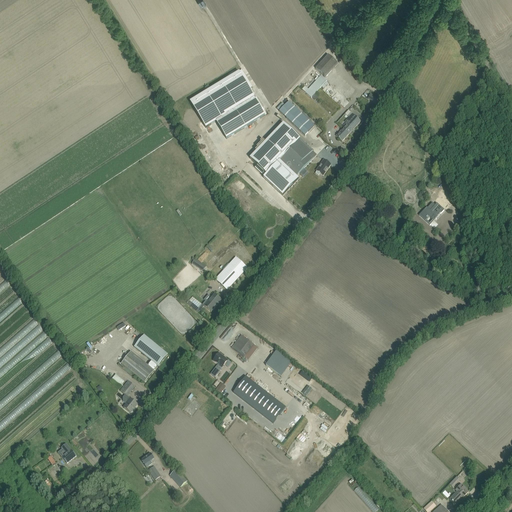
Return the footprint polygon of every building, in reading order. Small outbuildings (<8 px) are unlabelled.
[(325,78),(338,64),(328,55),(315,69),(325,78)] [(239,72),(190,102),(206,129),(216,122),(255,98),(250,89),(252,88),(242,71),(239,72)] [(321,76),(305,93),(311,98),(312,97),(315,101),(318,98),(315,94),(327,81),(321,76)] [(294,81),(288,80),(283,79),(282,84),(280,84),(279,90),(287,91),(288,88),(293,89),(294,81)] [(376,104),(379,100),(370,95),(368,99),(376,104)] [(255,98),(216,122),(226,139),(267,115),(256,98),(255,98)] [(289,102),(279,112),(305,136),(314,126),(289,102)] [(343,129),(349,134),(360,122),(352,114),(345,122),(346,123),(344,126),(345,127),(343,129)] [(283,124),(250,159),(257,166),(255,168),(264,177),(263,178),(283,196),(299,180),(296,177),(280,162),(300,140),(283,124)] [(342,142),(349,134),(343,129),(336,137),(342,142)] [(300,140),(280,162),(296,177),(299,174),(304,169),(317,156),(300,140)] [(324,161),(316,172),(317,172),(315,174),(318,176),(320,174),(323,176),(330,165),(324,161)] [(243,163),(239,167),(243,171),(247,167),(243,163)] [(425,211),(421,215),(422,217),(424,218),(425,220),(427,218),(427,219),(428,218),(428,217),(429,216),(434,221),(435,220),(436,220),(437,219),(436,219),(437,218),(437,217),(440,213),(441,214),(444,211),(438,205),(437,207),(435,206),(433,204),(432,203),(430,206),(425,211)] [(467,224),(462,212),(457,214),(459,217),(458,217),(462,226),(467,224)] [(458,235),(448,244),(451,248),(461,239),(458,235)] [(247,268),(236,258),(215,280),(227,291),(247,268)] [(205,272),(208,267),(196,260),(193,266),(205,272)] [(204,306),(211,312),(221,300),(215,294),(204,306)] [(202,305),(193,297),(189,301),(199,310),(202,305)] [(87,335),(91,342),(95,339),(92,332),(87,335)] [(157,366),(158,367),(168,355),(144,335),(134,348),(151,362),(148,366),(131,352),(121,364),(145,383),(154,371),(157,366)] [(241,336),(231,348),(248,361),(258,349),(241,336)] [(82,353),(90,348),(85,339),(76,344),(82,353)] [(283,378),(294,362),(278,352),(268,367),(283,378)] [(219,353),(213,361),(222,368),(224,365),(228,368),(231,363),(228,360),(219,353)] [(221,369),(218,367),(217,366),(211,375),(215,377),(221,369)] [(116,375),(112,379),(120,386),(120,385),(122,387),(123,385),(121,384),(123,381),(116,375)] [(285,408),(246,377),(233,393),(273,424),(285,408)] [(128,381),(120,391),(125,395),(127,397),(128,397),(135,387),(128,381)] [(304,393),(308,397),(314,391),(310,387),(304,393)] [(125,395),(123,398),(123,402),(126,405),(123,408),(131,414),(138,405),(129,398),(128,397),(127,397),(125,395)] [(62,450),(58,453),(67,464),(71,461),(76,457),(66,444),(61,448),(62,450)] [(151,454),(141,461),(146,468),(152,464),(150,462),(154,459),(151,454)] [(51,456),(47,458),(52,466),(56,464),(51,456)] [(154,467),(148,471),(155,480),(161,476),(154,467)] [(176,470),(170,476),(180,488),(187,482),(176,470)] [(458,502),(462,497),(463,498),(469,492),(461,485),(455,491),(457,492),(450,500),(455,505),(458,502)] [(360,488),(355,492),(373,511),(378,511),(380,510),(360,488)] [(432,502),(424,509),(426,511),(429,511),(436,506),(432,502)]
